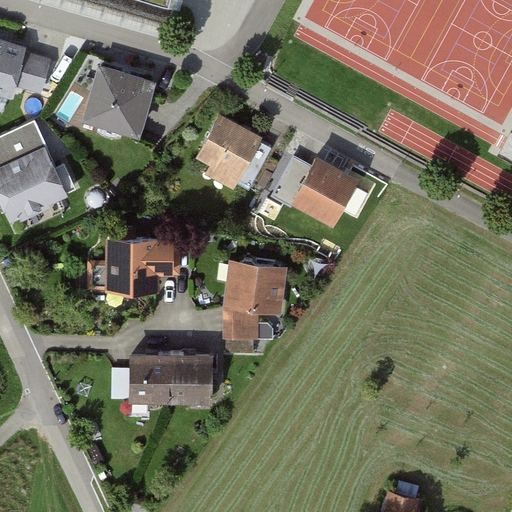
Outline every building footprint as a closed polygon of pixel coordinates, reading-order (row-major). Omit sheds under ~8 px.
[(194,0),(134,0),(190,16),(194,0)] [(511,105),(511,0),(317,0),(309,16),(503,121),(511,105)] [(23,47),(0,40),(0,90),(10,93),(14,81),(40,89),(49,60),(22,52),(23,47)] [(153,80),(102,66),(88,116),(138,131),(153,80)] [(260,136),(221,116),(202,152),(240,172),(236,179),(250,186),(271,147),(258,140),(260,136)] [(16,164),(0,171),(0,187),(13,215),(21,211),(23,214),(47,203),(45,200),(75,187),(64,163),(53,168),(45,150),(49,148),(36,119),(2,134),(16,164)] [(356,179),(317,158),(298,193),(284,186),(278,197),(291,205),(295,197),(335,218),(356,179)] [(116,238),(111,237),(110,262),(92,262),(91,285),(156,286),(157,268),(176,268),(177,238),(134,237),(135,226),(116,225),(116,238)] [(284,268),(234,261),(228,302),(278,309),(284,268)] [(256,323),(226,323),(226,351),(254,351),(254,338),(256,338),(256,323)] [(159,351),(159,354),(132,354),(132,367),(113,367),(113,399),(132,399),(132,397),(172,398),(173,351),(159,351)] [(185,351),(173,351),(172,398),(211,398),(211,355),(185,355),(185,351)] [(412,511),(417,496),(392,489),(386,511),(412,511)]
